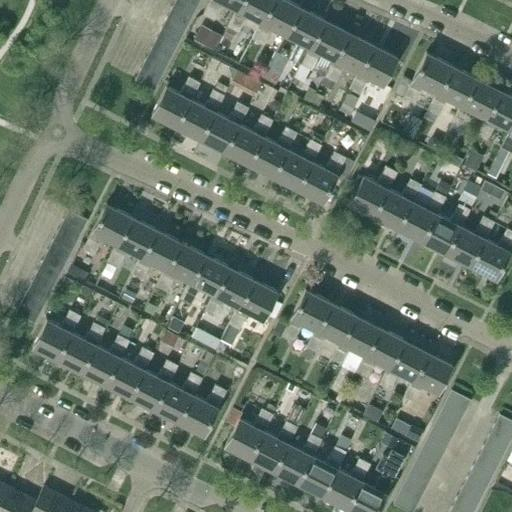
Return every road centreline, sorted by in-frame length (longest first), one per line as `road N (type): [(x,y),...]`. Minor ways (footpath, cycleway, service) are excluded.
road 1 (residential): [(511,352),(310,247),(57,132)]
road 2 (unclassified): [(236,511),(0,391)]
road 3 (residential): [(57,132),(108,0)]
road 4 (residential): [(511,58),(391,0)]
road 5 (residential): [(0,242),(57,132)]
